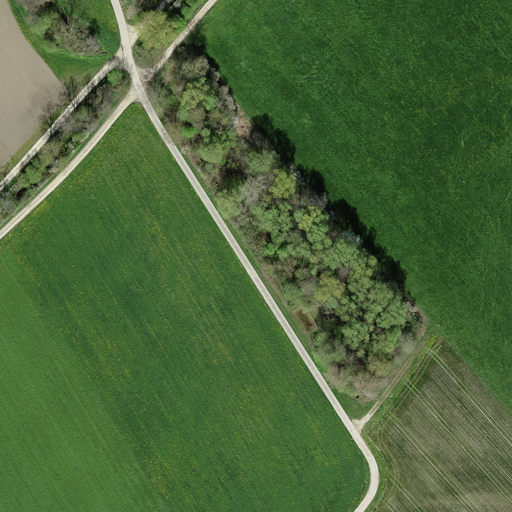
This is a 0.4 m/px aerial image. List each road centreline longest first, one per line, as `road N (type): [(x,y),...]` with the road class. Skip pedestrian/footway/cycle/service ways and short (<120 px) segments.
road 1 (unclassified): [(358,511),(373,489),(372,462),(138,84)]
road 2 (track): [(0,233),(67,169),(214,0)]
road 3 (track): [(170,0),(0,189)]
